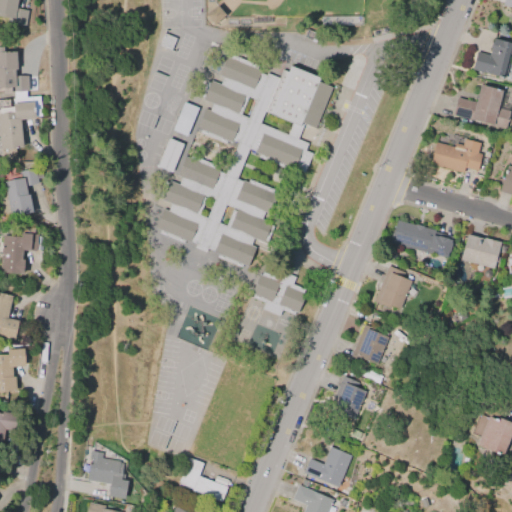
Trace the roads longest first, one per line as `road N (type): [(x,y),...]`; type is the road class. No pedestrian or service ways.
road 1 (residential): [(245,511),(468,0)]
road 2 (residential): [(53,0),(67,329)]
road 3 (residential): [(383,52),(370,68),(307,240),(315,254),(352,274)]
road 4 (residential): [(67,329),(52,362),(21,511)]
road 5 (residential): [(52,511),(67,329)]
road 6 (residential): [(389,186),(511,226)]
